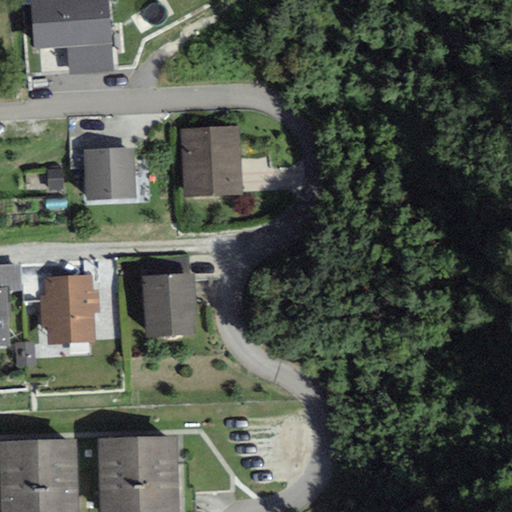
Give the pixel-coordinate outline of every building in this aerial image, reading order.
[(108,0),(30,0),(34,49),(67,47),(69,75),(113,72),(108,0)] [(242,196),(238,127),(180,130),(184,200),(242,196)] [(132,148),(84,150),(86,201),(134,199),(132,148)] [(153,257),(153,276),(190,275),(189,256),(153,257)] [(20,265),(0,266),(0,289),(6,289),(7,293),(22,292),(20,265)] [(153,276),(142,277),(145,339),(196,336),(193,274),(190,275),(153,276)] [(92,275),(44,279),(45,297),(41,297),(43,327),(47,326),(48,346),(95,343),(93,314),(99,313),(98,291),(93,291),(92,275)] [(0,345),(9,345),(7,293),(6,289),(0,289),(0,345)] [(34,343),(15,344),(16,368),(34,368),(34,343)] [(178,511),(177,436),(99,438),(100,511),(178,511)] [(78,511),(76,441),(0,442),(0,511),(78,511)]
